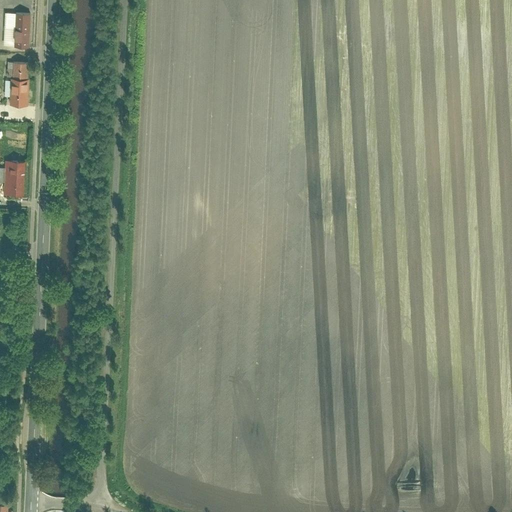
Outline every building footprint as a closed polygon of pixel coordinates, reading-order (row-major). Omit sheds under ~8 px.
[(33,45),(35,12),(9,11),(8,43),(33,45)] [(15,61),(14,78),(31,79),(32,62),(15,61)] [(30,103),(31,79),(14,78),(12,78),(11,103),(30,103)] [(9,158),(9,165),(3,165),(3,180),(8,181),(8,192),(28,193),(29,159),(9,158)] [(0,511),(12,511),(13,502),(0,502),(0,511)]
